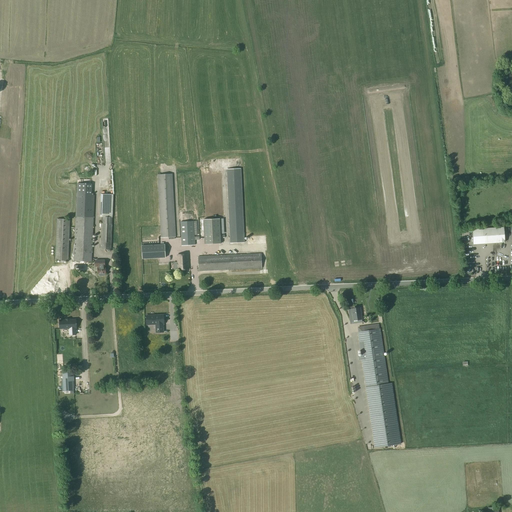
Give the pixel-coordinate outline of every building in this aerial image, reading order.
[(240,169),(226,169),(230,243),(244,242),(240,169)] [(171,174),(157,175),(162,238),(169,237),(169,239),(174,239),(174,237),(175,237),(171,174)] [(66,213),(73,213),(72,258),(90,258),(92,191),(90,191),(90,180),(75,180),(75,182),(67,182),(66,213)] [(96,199),(96,207),(105,207),(105,199),(96,199)] [(99,213),(99,246),(109,246),(110,214),(99,213)] [(68,216),(54,215),(53,257),(66,257),(68,216)] [(219,219),(201,220),(202,233),(204,233),(205,245),(221,244),(219,219)] [(196,221),(180,222),(182,246),(195,245),(194,240),(199,240),(199,237),(194,237),(194,235),(197,235),(196,221)] [(503,228),(473,231),(474,246),(504,243),(503,228)] [(264,240),(263,232),(257,232),(257,233),(248,233),(248,237),(246,237),(246,241),(264,240)] [(165,245),(140,246),(141,259),(165,258),(165,245)] [(188,254),(177,255),(178,270),(189,270),(188,254)] [(261,254),(198,257),(199,271),(262,268),(261,254)] [(106,259),(95,260),(95,267),(98,267),(98,274),(99,274),(99,275),(100,276),(104,276),(104,275),(104,274),(106,274),(106,272),(106,267),(106,259)] [(359,308),(351,309),(353,321),(362,320),(361,315),(360,315),(359,308)] [(163,315),(146,316),(146,325),(156,324),(156,333),(163,332),(163,324),(164,324),(163,315)] [(76,319),(60,320),(60,329),(69,329),(69,336),(76,335),(76,328),(77,328),(76,319)] [(380,329),(358,332),(375,448),(400,444),(391,384),(388,384),(380,329)] [(73,368),(62,369),(64,399),(75,399),(73,368)] [(179,383),(171,383),(172,406),(179,406),(179,383)] [(171,389),(91,392),(92,411),(135,409),(135,405),(152,404),(152,407),(167,407),(167,403),(171,402),(171,389)] [(189,511),(182,410),(78,417),(85,511),(95,511),(103,511),(100,477),(92,481),(91,473),(95,476),(94,459),(97,465),(109,449),(109,448),(145,445),(158,454),(158,459),(161,455),(168,473),(171,473),(172,471),(173,476),(171,475),(171,484),(178,501),(179,511),(189,511)]
